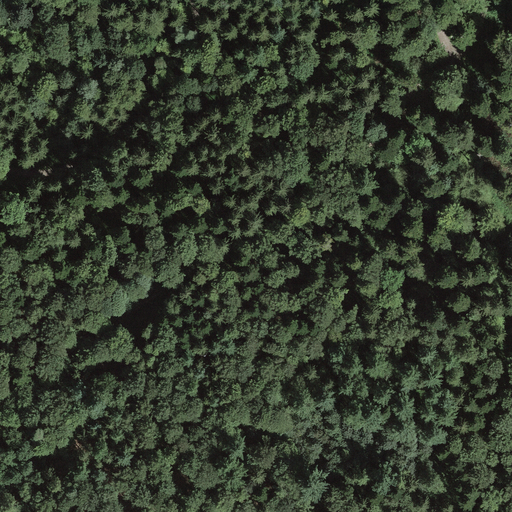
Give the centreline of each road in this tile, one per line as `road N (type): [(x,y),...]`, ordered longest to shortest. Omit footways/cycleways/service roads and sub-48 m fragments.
road 1 (track): [(487,0),(457,61),(324,187),(107,324),(0,405)]
road 2 (track): [(0,176),(58,178),(84,170),(134,130),(172,58),(174,0)]
